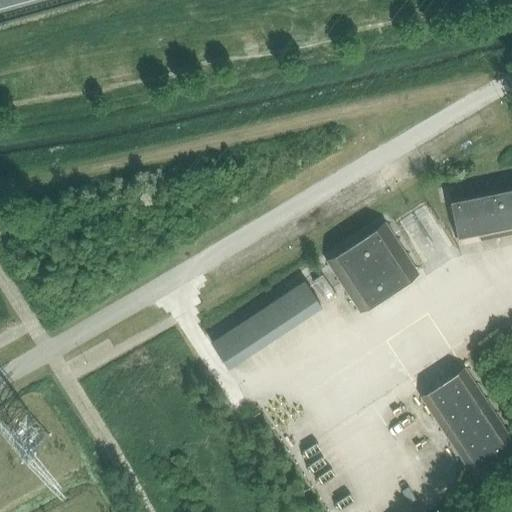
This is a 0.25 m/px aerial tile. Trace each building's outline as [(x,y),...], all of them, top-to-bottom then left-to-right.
[(511,181),(451,194),(461,242),(511,231),(511,181)] [(384,225),(329,261),(361,309),(416,272),(384,225)] [(309,274),(216,337),(234,363),(327,300),(309,274)] [(511,437),(465,368),(424,396),(476,472),(511,448),(511,437)] [(339,511),(357,511),(352,500),(337,507),(339,511)]
